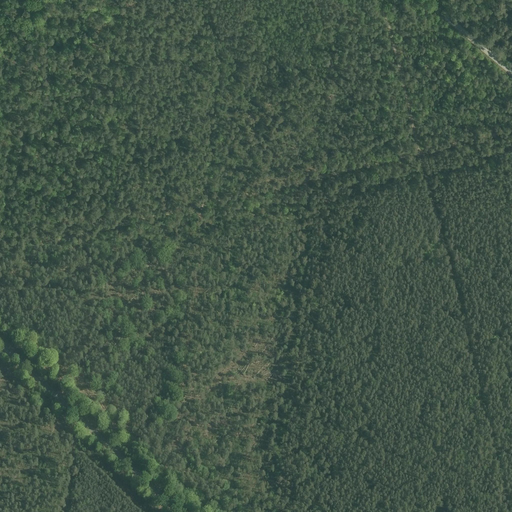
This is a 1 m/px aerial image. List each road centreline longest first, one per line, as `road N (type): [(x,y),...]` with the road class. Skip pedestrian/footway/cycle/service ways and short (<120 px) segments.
road 1 (track): [(381,0),(511,511)]
road 2 (tertiary): [(178,511),(0,344)]
